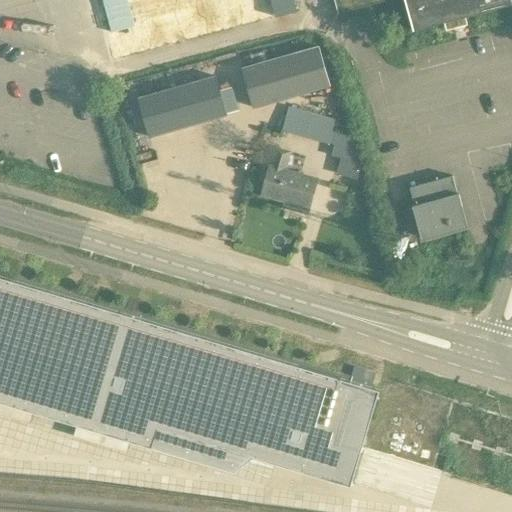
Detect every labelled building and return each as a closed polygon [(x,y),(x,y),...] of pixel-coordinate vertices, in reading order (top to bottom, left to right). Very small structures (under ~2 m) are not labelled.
[(94,0),(111,61),(296,12),(293,0),(94,0)] [(333,0),(337,13),(386,0),(404,0),(413,30),(443,22),(445,30),(466,25),(464,17),(511,4),(510,0),(333,0)] [(319,46),(242,68),(253,107),(330,85),(319,46)] [(215,76),(138,98),(149,137),(227,115),(226,114),(238,111),(231,88),(220,91),(215,76)] [(289,107),(282,130),(328,143),(332,132),(335,120),(289,107)] [(332,132),(328,143),(335,145),(332,156),(341,159),(337,174),(357,179),(361,164),(356,162),(359,151),(352,149),(355,137),(332,132)] [(316,179),(284,170),(289,152),(276,149),(271,166),(269,165),(261,195),(284,202),(283,207),(307,213),(316,179)] [(452,176),(410,187),(414,205),(412,205),(421,240),(467,228),(458,193),(456,193),(452,176)] [(0,401),(153,447),(158,429),(253,457),(351,486),(379,390),(0,277),(0,401)] [(379,391),(362,447),(511,490),(511,407),(387,369),(379,391)]
